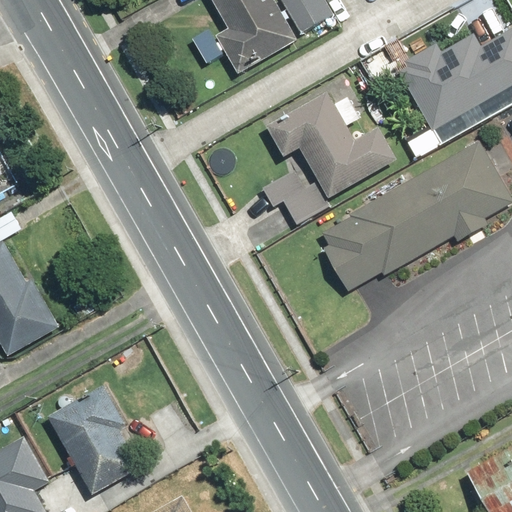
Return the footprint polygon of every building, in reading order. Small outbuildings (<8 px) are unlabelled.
[(302,42),(276,0),(219,0),(238,30),(226,38),(249,75),(302,42)] [(330,0),(285,0),(306,33),(338,14),(330,0)] [(445,47),(406,67),(439,133),(511,95),(511,36),(485,50),(479,39),(449,54),(445,47)] [(315,166),(275,188),(296,226),(410,164),(390,128),(363,142),(337,94),(270,131),(288,163),(307,152),(315,166)] [(511,204),(511,177),(494,145),(332,236),(362,289),(511,204)] [(10,242),(0,248),(0,330),(17,359),(68,330),(42,284),(36,288),(10,242)] [(114,390),(58,419),(97,495),(154,466),(114,390)] [(26,441),(0,454),(0,511),(50,511),(37,487),(48,481),(26,441)] [(511,511),(511,445),(472,466),(496,511),(511,511)] [(202,511),(197,501),(172,511),(202,511)]
